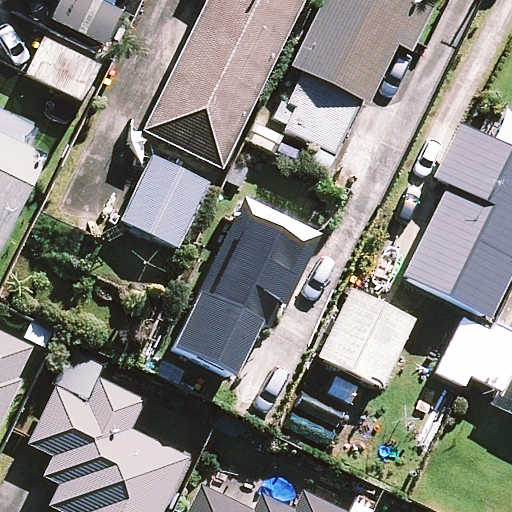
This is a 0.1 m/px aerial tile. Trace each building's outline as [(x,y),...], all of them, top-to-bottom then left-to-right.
[(120,14),(92,0),(57,0),(48,21),(103,48),(120,14)] [(300,0),(206,0),(141,135),(217,172),(300,0)] [(432,5),(423,0),(323,0),(288,67),(301,74),(275,125),(334,156),(392,43),(408,51),(432,5)] [(90,64),(41,41),(24,76),(74,99),(90,64)] [(511,118),(505,116),(492,144),(456,127),(431,181),(445,187),(401,279),(487,320),(511,267),(511,118)] [(0,236),(38,157),(0,138),(0,236)] [(205,185),(149,159),(119,222),(175,249),(205,185)] [(316,237),(244,201),(169,350),(231,381),(258,328),(267,333),(316,237)] [(410,321),(348,292),(316,359),(378,389),(410,321)] [(511,335),(493,327),(467,382),(493,394),(487,408),(511,419),(511,335)] [(0,416),(30,350),(0,336),(0,416)] [(88,404),(54,388),(26,446),(51,458),(42,479),(57,486),(47,507),(56,511),(161,511),(187,460),(129,433),(143,404),(98,382),(88,404)] [(369,511),(374,503),(356,495),(348,511),(339,511),(302,494),(294,511),(263,497),(256,511),(247,511),(199,489),(187,511),(369,511)]
